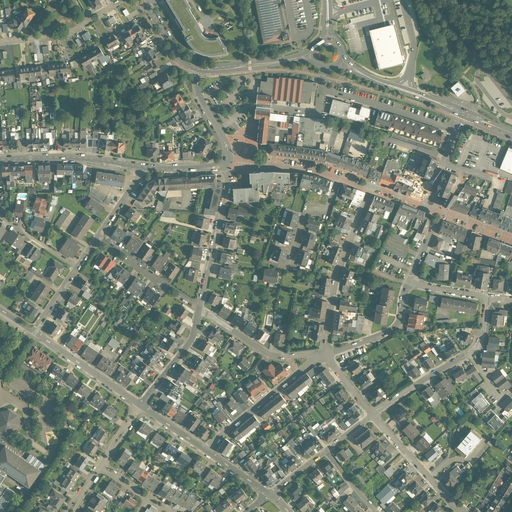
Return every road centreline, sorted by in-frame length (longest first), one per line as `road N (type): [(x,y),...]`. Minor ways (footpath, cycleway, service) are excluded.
road 1 (residential): [(370,190),(332,286),(325,354)]
road 2 (residential): [(314,354),(205,450)]
road 3 (residential): [(198,308),(224,166)]
road 4 (tertiary): [(140,167),(0,160)]
road 5 (residential): [(321,91),(455,132)]
road 6 (residential): [(337,178),(328,208),(304,213),(287,267),(268,264)]
road 7 (residential): [(372,415),(462,511)]
road 8 (residential): [(198,308),(269,355),(314,354)]
road 9 (residential): [(140,406),(34,332)]
road 10 (residential): [(410,279),(396,327),(325,354)]
road 11 (residential): [(96,240),(198,308)]
